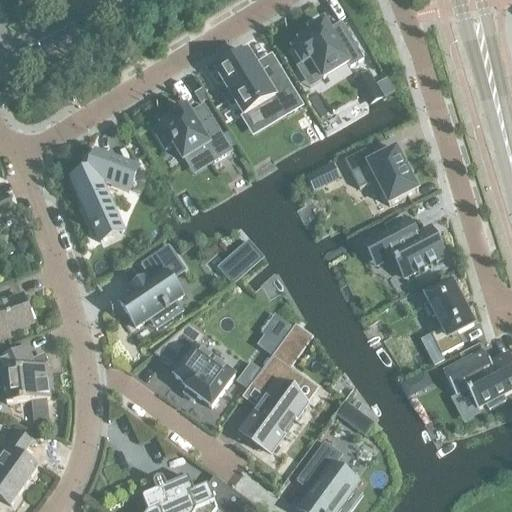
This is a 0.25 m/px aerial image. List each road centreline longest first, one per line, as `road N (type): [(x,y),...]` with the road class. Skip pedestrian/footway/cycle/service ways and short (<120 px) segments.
road 1 (residential): [(511,305),(498,309),(398,0)]
road 2 (residential): [(277,0),(16,160)]
road 3 (residential): [(87,379),(75,319),(16,160)]
road 4 (residential): [(235,467),(118,381),(87,379)]
road 5 (secondary): [(511,162),(471,0)]
road 6 (residential): [(54,511),(80,467),(87,379)]
road 7 (secondary): [(0,60),(109,0)]
